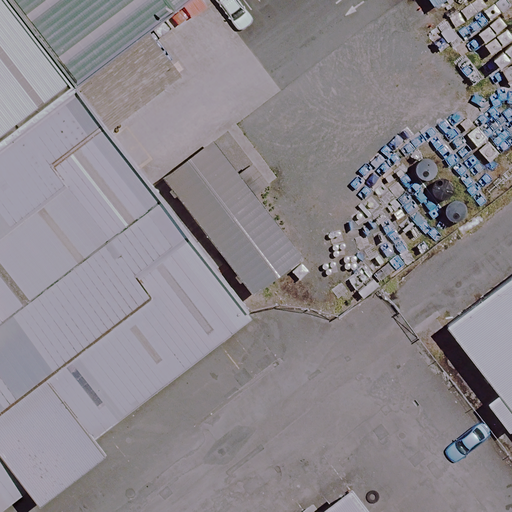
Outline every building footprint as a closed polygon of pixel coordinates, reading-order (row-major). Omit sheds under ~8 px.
[(83,84),(17,0),(0,0),(0,148),(77,88),(83,84)] [(17,0),(83,84),(86,87),(198,0),(17,0)] [(156,48),(89,99),(113,130),(180,79),(156,48)] [(0,506),(252,314),(77,88),(0,148),(0,506)] [(256,196),(264,190),(227,140),(168,183),(252,297),(303,259),(256,196)] [(511,266),(411,344),(511,472),(511,266)] [(327,511),(315,496),(294,511),(327,511)]
